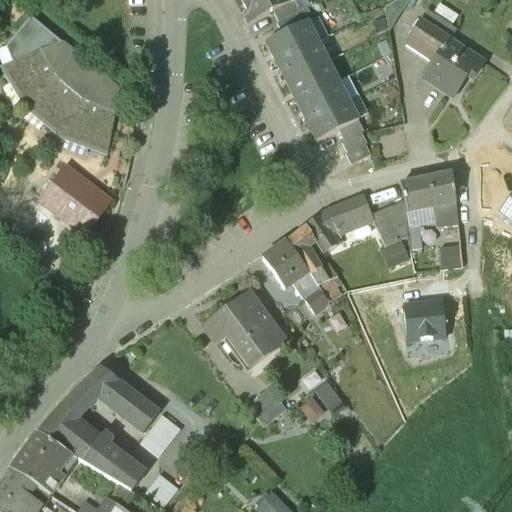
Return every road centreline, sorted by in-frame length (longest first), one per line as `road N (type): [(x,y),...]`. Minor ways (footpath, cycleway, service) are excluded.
road 1 (residential): [(96,342),(153,189),(172,0)]
road 2 (residential): [(96,342),(324,197)]
road 3 (residential): [(324,197),(204,0)]
road 4 (residential): [(324,197),(457,159),(511,89)]
road 5 (residential): [(0,460),(96,342)]
